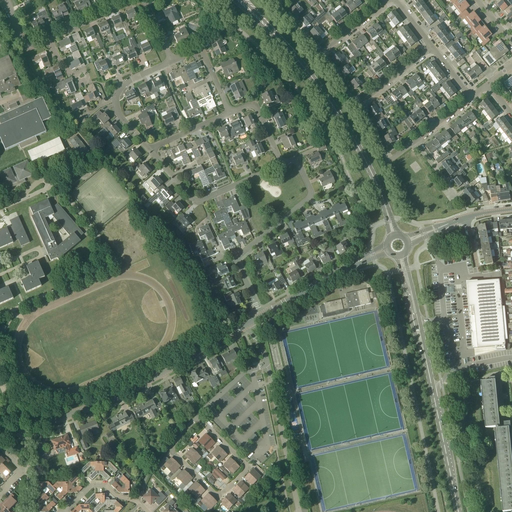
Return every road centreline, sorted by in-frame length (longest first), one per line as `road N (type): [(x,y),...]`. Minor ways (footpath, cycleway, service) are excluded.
road 1 (tertiary): [(21,431),(105,401),(247,324)]
road 2 (primary): [(385,205),(321,90),(247,7)]
road 3 (residential): [(280,165),(300,161),(311,193),(236,257),(260,317)]
road 4 (residential): [(197,416),(246,470),(215,494),(167,448)]
road 5 (primary): [(459,511),(426,360)]
road 6 (residential): [(149,149),(117,113),(114,98),(122,82),(172,61)]
road 7 (residential): [(197,416),(266,363),(247,324)]
